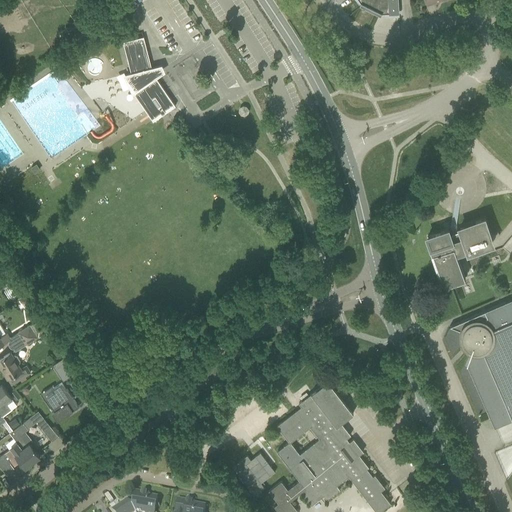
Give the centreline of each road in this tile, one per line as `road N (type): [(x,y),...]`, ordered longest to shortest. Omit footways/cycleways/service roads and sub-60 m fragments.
road 1 (tertiary): [(0,511),(176,376),(293,319)]
road 2 (tertiary): [(472,511),(382,297)]
road 3 (unclassified): [(508,511),(432,338)]
road 4 (residential): [(242,511),(223,493),(133,475),(73,511)]
road 5 (unclassified): [(495,23),(452,20),(381,39),(352,29),(325,0)]
road 6 (unclassified): [(337,132),(409,119),(480,66)]
road 7 (tertiary): [(337,132),(262,0)]
road 8 (tertiary): [(376,275),(337,132)]
